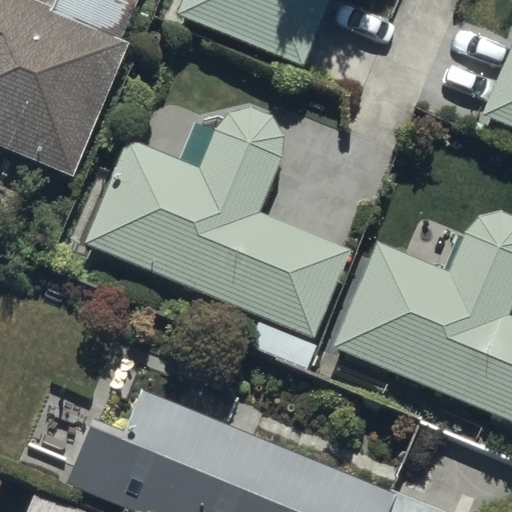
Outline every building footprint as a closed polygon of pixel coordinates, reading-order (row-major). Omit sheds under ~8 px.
[(110,0),(0,0),(0,142),(73,172),(125,45),(97,34),(110,0)] [(173,0),(169,10),(298,63),(323,0),(173,0)] [(511,19),(475,112),(511,126),(511,19)] [(211,125),(210,128),(196,161),(126,133),(80,241),(312,336),(348,248),(253,209),(275,155),(276,154),(277,151),(278,148),(278,145),(279,141),(279,139),(279,135),(278,132),(277,129),(276,126),(275,124),(274,121),(272,118),(270,116),(268,114),(266,112),(263,110),(260,108),(258,107),(255,106),(252,105),(249,104),(246,104),(243,104),(239,104),(236,104),(233,105),(230,106),(228,107),(225,109),(222,111),(220,113),(218,115),(216,117),(214,120),(212,122),(211,125)] [(375,236),(326,339),(511,420),(511,311),(504,308),(511,289),(511,211),(510,210),(507,209),(504,208),(501,208),(498,207),(495,207),(492,207),(489,207),(485,208),(483,209),(480,210),(477,211),(474,213),(472,215),(469,217),(467,219),(465,221),(464,224),(462,227),(461,229),(445,266),(375,236)] [(91,413),(63,481),(138,511),(457,511),(138,379),(119,425),(91,413)] [(83,511),(31,490),(21,511),(83,511)]
